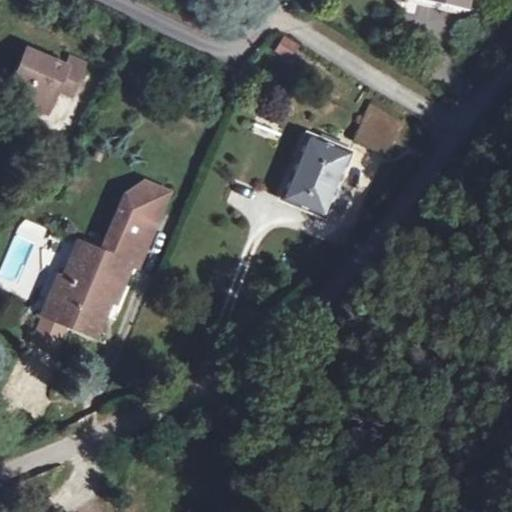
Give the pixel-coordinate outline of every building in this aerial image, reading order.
[(425,0),(461,11),(464,0),(425,0)] [(272,52),(289,62),(300,45),(282,35),(272,52)] [(27,117),(38,94),(41,85),(55,91),(66,67),(51,59),(48,66),(10,49),(0,70),(0,87),(11,93),(5,107),(27,117)] [(41,85),(38,94),(51,100),(55,91),(41,85)] [(63,120),(70,100),(58,96),(51,116),(63,120)] [(390,120),(354,107),(342,140),(378,153),(390,120)] [(340,152),(297,135),(274,197),(318,213),(340,152)] [(119,228),(157,240),(169,205),(150,180),(140,183),(127,194),(123,201),(120,208),(125,209),(119,228)] [(175,187),(150,180),(169,205),(175,187)] [(157,240),(119,228),(111,250),(144,261),(150,263),(157,240)] [(15,230),(0,266),(0,287),(34,301),(50,262),(58,265),(64,249),(15,230)] [(130,302),(144,261),(111,250),(94,244),(80,285),(73,283),(60,322),(111,340),(125,300),(130,302)]
